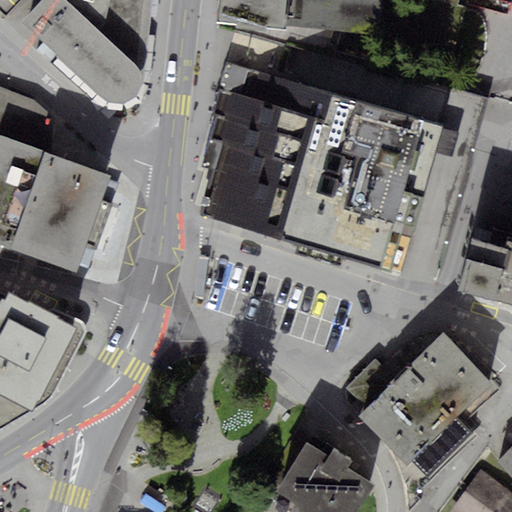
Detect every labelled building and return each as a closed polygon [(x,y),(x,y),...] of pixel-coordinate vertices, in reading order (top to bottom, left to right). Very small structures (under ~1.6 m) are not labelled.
[(151,0),(109,0),(103,35),(66,0),(41,0),(21,21),(92,92),(107,103),(120,103),(128,101),(134,96),(141,86),(143,78),(151,0)] [(218,0),(215,26),(322,58),(333,31),(375,35),(377,0),(218,0)] [(442,128),(227,63),(212,112),(209,122),(212,123),(199,166),(214,171),(201,215),(398,274),(442,128)] [(75,274),(111,176),(42,149),(47,109),(0,89),(0,248),(9,250),(75,274)] [(459,291),(511,305),(511,248),(511,251),(473,241),(459,291)] [(72,330),(9,294),(5,301),(0,298),(0,393),(34,412),(72,330)] [(375,359),(346,388),(367,410),(359,417),(407,467),(412,461),(427,477),(471,434),(462,425),(498,391),(443,333),(411,364),(398,349),(381,365),(375,359)] [(308,442),(277,493),(295,503),(289,511),(357,511),(375,484),(347,467),(351,460),(334,450),(330,456),(308,442)] [(511,447),(497,463),(511,477),(511,481),(510,483),(511,484),(511,447)] [(511,511),(511,496),(480,472),(450,510),(452,511),(511,511)]
